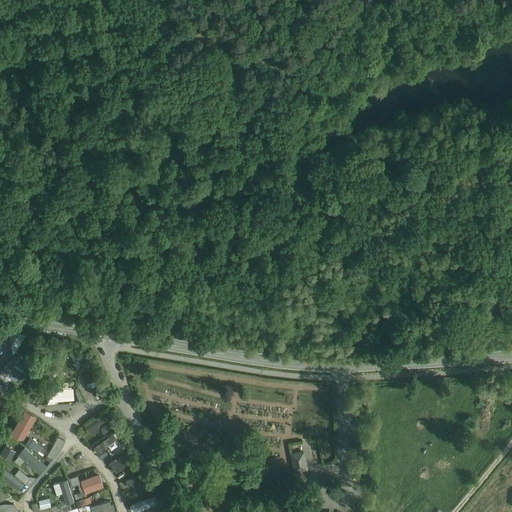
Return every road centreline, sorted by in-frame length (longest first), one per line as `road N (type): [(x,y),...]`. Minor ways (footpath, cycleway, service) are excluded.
road 1 (tertiary): [(113,335),(310,365),(511,358)]
road 2 (unclassified): [(113,335),(110,366),(174,511)]
